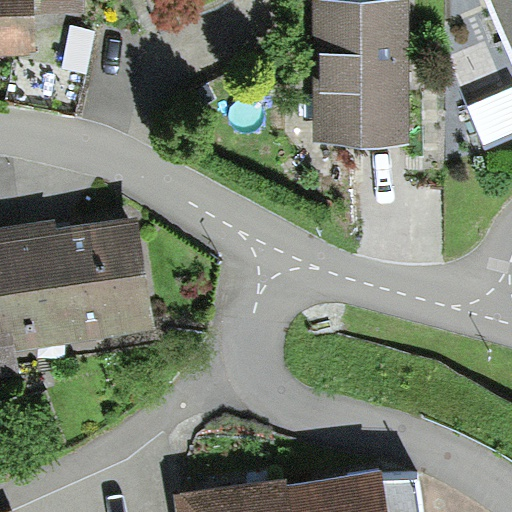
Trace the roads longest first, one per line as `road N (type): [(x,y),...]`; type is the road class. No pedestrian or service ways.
road 1 (residential): [(511,507),(403,440),(284,404),(247,366),(243,330),(277,246)]
road 2 (unclassified): [(277,246),(148,174),(0,129)]
road 3 (unclassified): [(493,317),(373,287),(277,246)]
